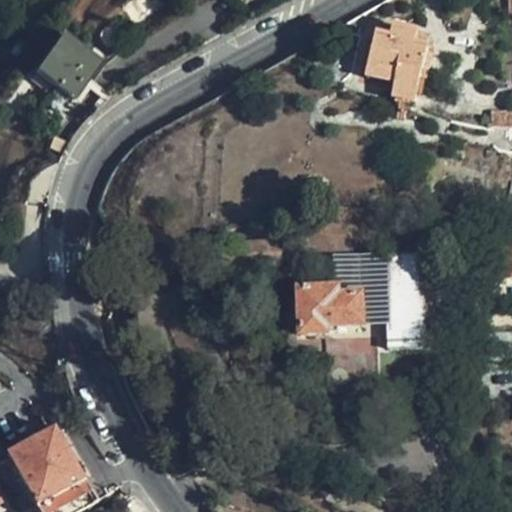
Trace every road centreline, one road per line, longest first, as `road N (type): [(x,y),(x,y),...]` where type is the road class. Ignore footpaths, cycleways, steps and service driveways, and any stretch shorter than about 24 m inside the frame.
road 1 (tertiary): [(344,2),(139,116),(93,162),(82,189),(73,259),(84,342),(145,472),(173,511)]
road 2 (residential): [(482,511),(437,384),(511,197)]
road 3 (unknown): [(0,364),(97,461),(124,477),(145,472)]
